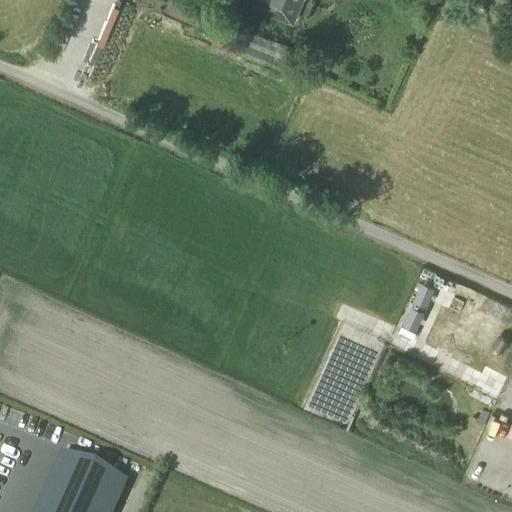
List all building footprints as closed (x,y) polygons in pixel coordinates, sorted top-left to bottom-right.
[(255,0),(253,7),(275,17),(283,20),(292,24),(301,0),(255,0)] [(237,31),(230,56),(278,68),(284,43),(237,31)] [(392,51),(302,48),(301,87),(391,90),(392,51)] [(420,386),(427,372),(384,352),(377,366),(420,386)] [(511,393),(495,386),(490,398),(511,406),(511,393)] [(428,452),(425,437),(407,440),(410,455),(428,452)] [(60,458),(36,511),(110,511),(122,485),(60,458)]
